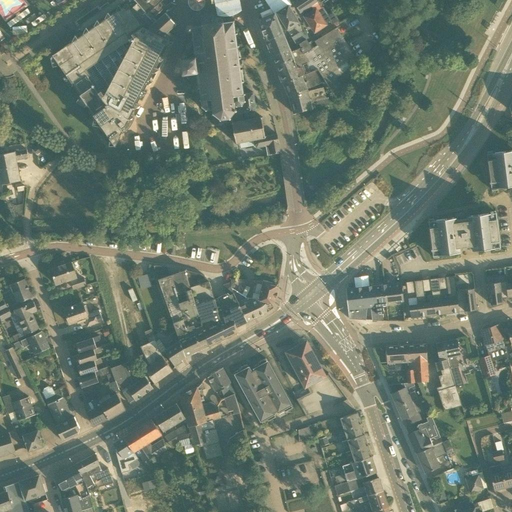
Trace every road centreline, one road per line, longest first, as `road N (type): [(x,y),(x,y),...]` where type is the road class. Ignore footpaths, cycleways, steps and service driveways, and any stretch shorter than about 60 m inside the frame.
road 1 (secondary): [(329,280),(462,148),(511,57)]
road 2 (residential): [(295,234),(259,237),(219,270),(71,247),(28,254)]
road 3 (residential): [(242,1),(284,112),(295,234)]
road 4 (residential): [(91,441),(28,254)]
road 5 (secondary): [(91,441),(214,359)]
road 6 (residential): [(428,511),(377,389),(364,390)]
road 7 (residential): [(346,352),(372,337),(485,318)]
road 8 (residential): [(168,70),(176,145),(146,149),(143,124)]
road 9 (residential): [(405,511),(364,390)]
road 10 (unknown): [(504,511),(488,497),(473,447),(479,435),(511,428)]
